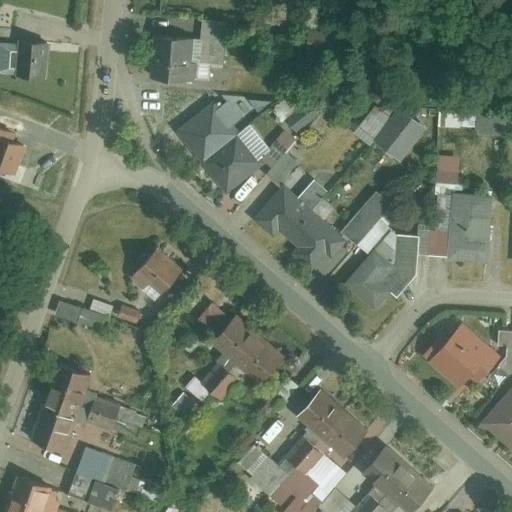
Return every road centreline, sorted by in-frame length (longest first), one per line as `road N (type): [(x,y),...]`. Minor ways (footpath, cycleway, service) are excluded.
road 1 (residential): [(94,161),(154,182),(372,368)]
road 2 (unclassified): [(94,161),(0,433)]
road 3 (residential): [(372,368),(511,494)]
road 4 (residential): [(372,368),(422,301),(511,298)]
road 5 (unclassified): [(119,0),(94,161)]
